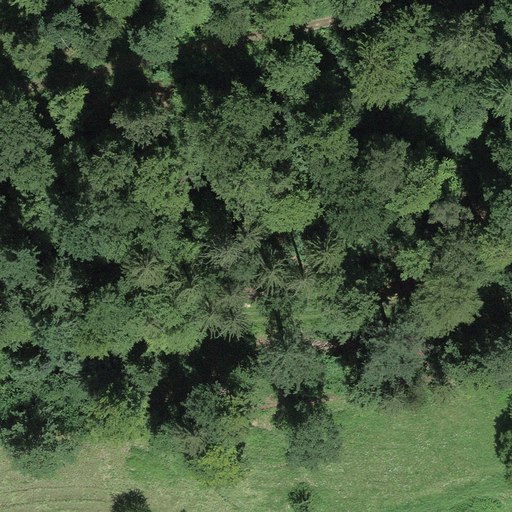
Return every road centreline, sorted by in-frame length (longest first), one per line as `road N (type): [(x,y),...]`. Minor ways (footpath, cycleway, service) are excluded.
road 1 (track): [(511,309),(200,323),(0,342)]
road 2 (track): [(388,0),(0,88)]
